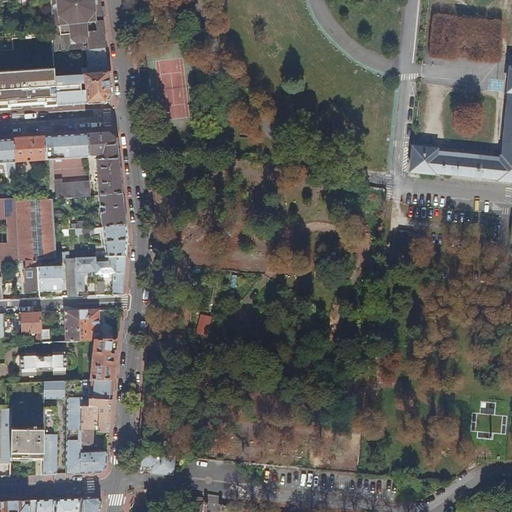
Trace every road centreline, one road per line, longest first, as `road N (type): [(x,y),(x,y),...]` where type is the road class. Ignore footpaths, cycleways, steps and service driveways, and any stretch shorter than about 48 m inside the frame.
road 1 (unclassified): [(128,115),(140,216),(136,301)]
road 2 (unclassified): [(136,301),(117,485)]
road 3 (residential): [(0,307),(136,301)]
road 4 (residential): [(0,124),(128,115)]
